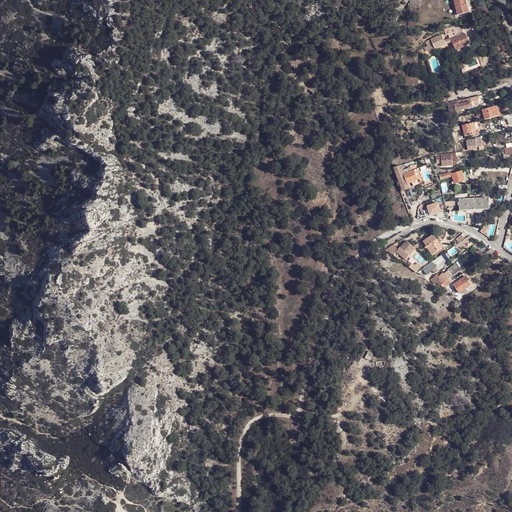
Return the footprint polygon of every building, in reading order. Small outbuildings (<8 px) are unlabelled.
[(454,0),(458,15),(466,13),(465,6),(466,5),(464,0),(454,0)] [(443,29),(445,35),(449,34),(451,38),(457,35),(456,28),(456,26),(443,29)] [(470,43),(465,33),(462,35),(458,36),(457,35),(451,38),(444,40),(441,34),(431,39),(435,49),(453,42),(456,50),(463,47),(463,46),(470,43)] [(459,101),(448,103),(449,106),(450,115),(450,117),(458,115),(457,110),(461,109),(474,106),(473,101),(460,104),(459,101)] [(497,110),(496,106),(482,110),(484,119),(496,116),(495,111),(497,110)] [(465,137),(476,134),(475,131),(477,131),(475,123),(462,127),(465,137)] [(467,151),(477,149),(476,147),(475,140),(470,140),(470,139),(467,140),(467,151)] [(442,167),(453,167),(452,157),(441,157),(442,167)] [(403,171),(399,172),(400,176),(402,179),(404,185),(404,186),(407,185),(404,175),(405,174),(403,171)] [(418,181),(414,171),(412,172),(409,173),(405,174),(404,175),(407,185),(409,184),(418,181)] [(459,182),(465,180),(463,172),(457,174),(459,182)] [(404,185),(402,179),(400,180),(399,180),(398,177),(396,178),(397,181),(399,187),(404,185)] [(427,203),(430,213),(442,209),(438,199),(427,203)] [(459,211),(489,210),(489,199),(486,199),(468,200),(460,200),(459,200),(459,211)] [(480,232),(484,235),(489,228),(486,225),(480,232)] [(424,244),(432,256),(441,249),(438,245),(440,244),(435,237),(424,244)] [(465,240),(455,246),(457,250),(467,243),(465,240)] [(418,249),(409,241),(405,244),(402,248),(401,247),(399,250),(397,251),(407,260),(418,249)] [(399,250),(395,244),(393,246),(392,246),(386,250),(394,256),(397,252),(397,251),(399,250)] [(442,251),(441,249),(432,256),(433,258),(442,251)] [(479,258),(485,254),(482,249),(476,253),(479,258)] [(406,262),(399,257),(400,255),(397,252),(394,256),(404,264),(406,262)] [(423,270),(427,276),(431,273),(437,269),(432,263),(423,270)] [(416,273),(419,270),(414,267),(411,265),(409,267),(416,273)] [(452,277),(445,269),(442,271),(444,274),(439,278),(437,275),(431,280),(435,285),(437,284),(439,286),(443,283),(443,284),(449,280),(452,277)] [(451,282),(454,285),(463,279),(466,277),(463,273),(451,282)] [(469,287),(471,285),(466,277),(463,279),(469,287)] [(463,279),(454,285),(460,293),(464,290),(469,287),(463,279)] [(367,358),(372,361),(375,353),(370,351),(367,358)]
